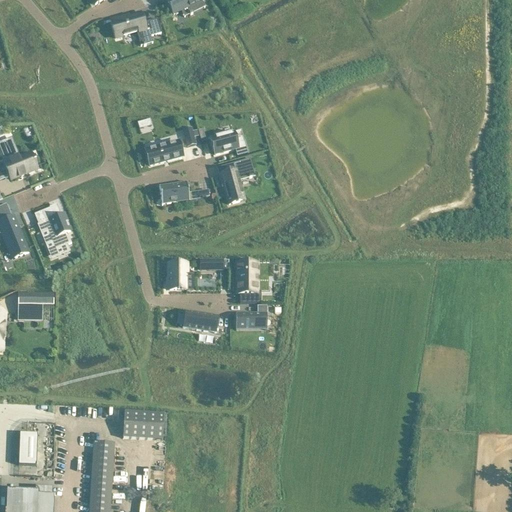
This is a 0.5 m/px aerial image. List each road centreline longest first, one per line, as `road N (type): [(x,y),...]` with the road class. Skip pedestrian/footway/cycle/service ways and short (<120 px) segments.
road 1 (residential): [(119,184),(150,297),(228,304)]
road 2 (residential): [(58,37),(91,85),(113,166)]
